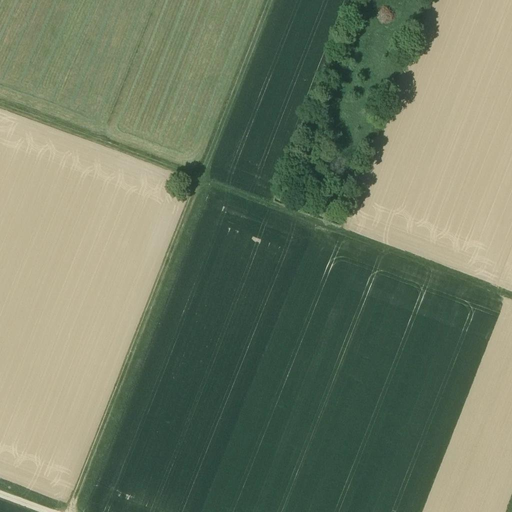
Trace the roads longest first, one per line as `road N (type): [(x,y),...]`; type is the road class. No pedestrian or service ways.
road 1 (track): [(69,511),(270,0)]
road 2 (track): [(0,104),(511,296)]
